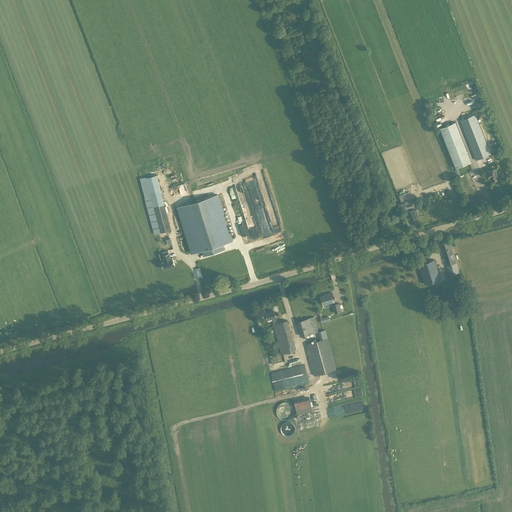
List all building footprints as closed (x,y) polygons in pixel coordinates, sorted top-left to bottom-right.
[(441,104),(443,103),(440,97),(437,98),(437,99),(429,102),(432,110),(442,107),(441,104)] [(460,120),(476,160),(491,154),(475,114),(460,120)] [(471,162),(455,122),(440,128),(456,168),(471,162)] [(383,152),(395,190),(414,184),(402,146),(383,152)] [(489,176),(489,175),(492,181),(499,179),(495,169),(487,172),(489,176)] [(156,175),(146,177),(140,179),(145,198),(144,198),(154,234),(161,232),(171,229),(156,175)] [(409,195),(408,192),(399,195),(401,202),(404,201),(403,197),(409,195)] [(178,207),(192,253),(202,250),(204,256),(224,250),(222,244),(232,241),(217,195),(178,207)] [(402,210),(403,210),(413,206),(411,199),(400,203),(402,210)] [(416,210),(409,212),(411,219),(419,217),(416,210)] [(244,214),(250,232),(257,229),(251,211),(244,214)] [(447,265),(449,274),(458,271),(456,262),(451,244),(448,245),(448,242),(441,244),(448,265),(447,265)] [(161,261),(163,268),(175,265),(172,257),(171,258),(168,250),(162,252),(164,260),(161,261)] [(441,280),(434,260),(419,265),(425,284),(441,280)] [(335,304),(334,301),(335,301),(332,293),(327,294),(327,295),(321,296),(323,304),(332,302),(333,305),(335,313),(341,311),(339,303),(335,304)] [(265,320),(272,318),(274,324),(282,354),(295,350),(292,339),(287,320),(277,323),(276,317),(274,310),(263,313),(265,320)] [(302,336),(319,332),(314,316),(297,321),(302,336)] [(306,344),(314,375),(336,369),(328,338),(306,344)] [(305,374),(272,381),(274,391),(307,384),(305,374)] [(297,415),(312,411),(309,398),(294,402),(297,415)] [(283,405),(286,412),(283,413),(285,417),(295,413),(292,405),(290,406),(288,403),(283,405)]
